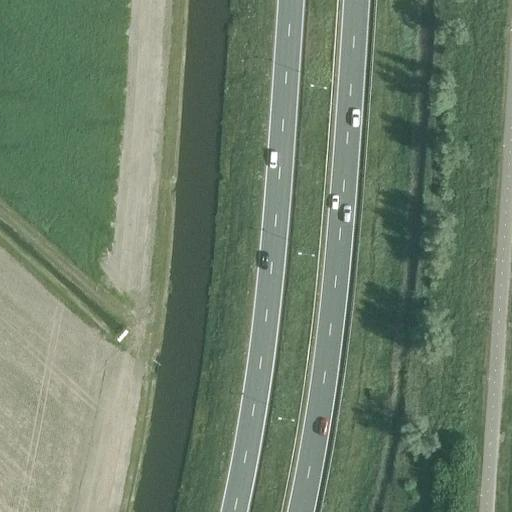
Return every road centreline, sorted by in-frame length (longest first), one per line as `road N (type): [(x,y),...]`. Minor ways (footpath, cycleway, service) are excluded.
road 1 (trunk): [(289,0),(263,308),(227,511)]
road 2 (trunk): [(299,511),(330,344),(355,0)]
